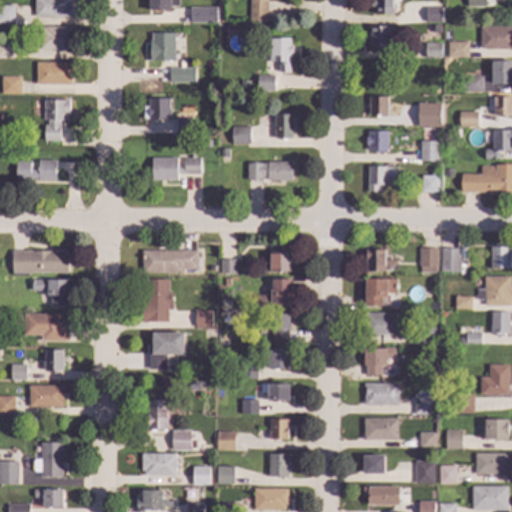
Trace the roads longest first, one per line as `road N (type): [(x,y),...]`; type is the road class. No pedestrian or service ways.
road 1 (residential): [(334,0),(326,511)]
road 2 (residential): [(109,0),(104,511)]
road 3 (residential): [(511,220),(0,223)]
